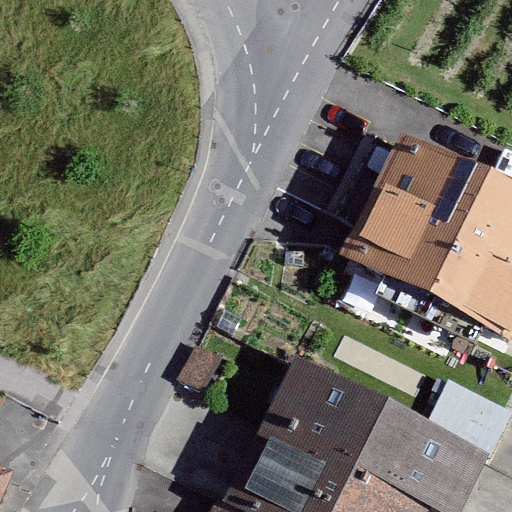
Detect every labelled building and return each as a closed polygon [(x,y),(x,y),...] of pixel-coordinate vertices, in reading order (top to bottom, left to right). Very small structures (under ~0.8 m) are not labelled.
[(511,208),(399,151),(339,268),(511,356),(511,208)] [(425,422),(294,355),(219,501),(240,511),(423,511),(428,502),(448,511),(465,511),(493,456),(425,422)] [(511,414),(446,381),(425,422),(493,456),(511,419),(511,414)] [(0,493),(8,472),(0,468),(0,493)] [(240,511),(219,501),(212,511),(240,511)]
